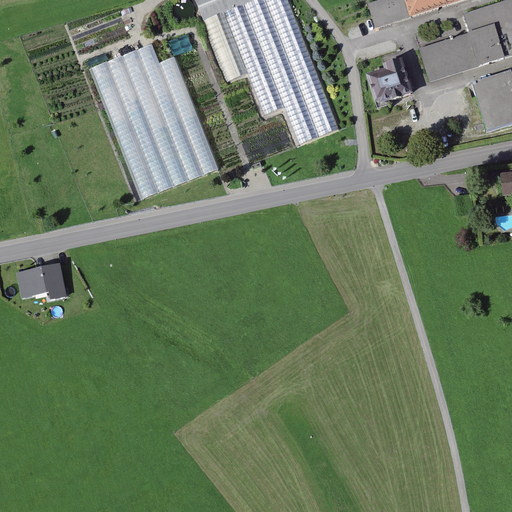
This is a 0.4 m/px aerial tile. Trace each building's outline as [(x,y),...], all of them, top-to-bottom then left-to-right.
[(195,0),(204,22),(259,0),(195,0)] [(288,0),(259,0),(204,22),(228,82),(248,74),(265,116),(285,108),(300,146),(340,130),(288,0)] [(393,0),(371,7),(379,31),(476,1),(475,0),(393,0)] [(476,36),(425,52),(434,82),(511,58),(511,5),(470,18),(476,36)] [(152,46),(92,69),(143,201),(218,171),(174,59),(159,65),(152,46)] [(393,75),(374,80),(381,107),(417,97),(408,64),(391,69),(393,75)] [(511,76),(479,86),(494,137),(511,131),(511,76)] [(511,173),(500,175),(502,198),(511,196),(511,173)] [(458,216),(473,214),(472,197),(456,199),(458,216)] [(66,268),(21,276),(25,299),(51,294),(53,302),(71,299),(66,268)]
